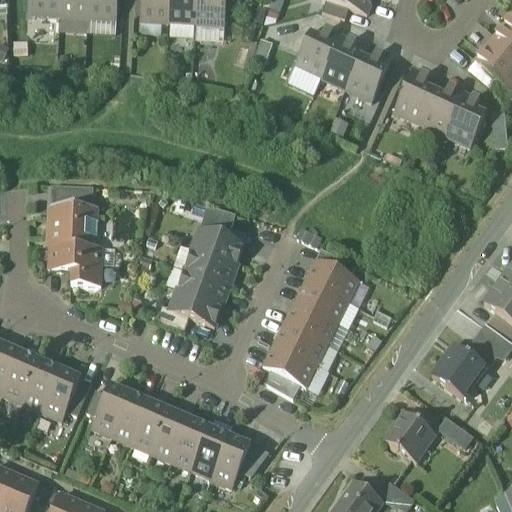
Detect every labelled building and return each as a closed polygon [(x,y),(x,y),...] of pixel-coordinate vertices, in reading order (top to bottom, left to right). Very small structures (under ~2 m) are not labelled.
[(32,0),(31,19),(60,21),(60,0),(32,0)] [(60,0),(60,21),(87,22),(88,4),(77,3),(76,0),(60,0)] [(100,0),(100,5),(88,4),(87,22),(115,24),(116,0),(100,0)] [(161,27),(168,27),(169,9),(157,8),(157,0),(140,0),(139,26),(141,26),(161,27)] [(157,0),(157,8),(169,9),(169,0),(157,0)] [(193,29),(195,29),(196,10),(196,0),(180,0),(180,9),(169,9),(168,27),(170,28),(193,29)] [(169,0),(169,9),(180,9),(180,0),(169,0)] [(208,0),(208,11),(196,10),(195,29),(224,31),(225,0),(208,0)] [(196,0),(196,10),(208,11),(208,0),(196,0)] [(252,0),(226,0),(227,0),(250,8),(252,0)] [(366,20),(372,0),(322,0),(321,5),(325,6),(348,14),(366,20)] [(321,18),(344,25),(348,14),(325,6),(321,18)] [(511,17),(501,31),(511,39),(511,17)] [(87,22),(60,21),(59,36),(86,37),(86,36),(87,22)] [(87,22),(86,36),(115,38),(115,24),(87,22)] [(161,27),(141,26),(140,37),(161,38),(161,27)] [(193,29),(170,28),(169,40),(193,42),(193,29)] [(224,31),(195,29),(195,44),(223,45),(224,31)] [(511,39),(501,31),(488,47),(511,67),(511,39)] [(320,83),(340,40),(325,33),(322,39),(323,39),(313,59),(302,54),(294,71),(320,83)] [(302,54),(313,59),(323,39),(322,39),(312,34),(302,54)] [(355,47),(340,40),(320,83),(345,94),(353,78),(343,73),(352,52),(353,53),(355,47)] [(272,47),(260,43),(255,61),(266,64),(272,47)] [(27,45),(13,45),(13,59),(27,58),(27,45)] [(9,52),(0,47),(0,62),(3,64),(9,52)] [(511,93),(511,92),(511,67),(488,47),(474,65),(492,80),(510,95),(511,93)] [(353,78),(362,57),(353,53),(352,52),(343,73),(353,78)] [(364,82),(353,78),(345,94),(371,106),(391,63),(375,56),(372,62),(373,62),(364,82)] [(372,62),(362,57),(353,78),(364,82),(373,62),(372,62)] [(472,79),(485,89),(492,80),(474,65),(466,74),(472,79)] [(320,83),(294,71),(287,87),(313,98),(320,83)] [(393,116),(419,128),(426,111),(416,106),(425,86),(426,86),(429,81),(413,73),(393,116)] [(426,111),(436,91),(426,86),(425,86),(416,106),(426,111)] [(437,116),(426,111),(419,128),(444,140),(463,97),(448,90),(445,95),(446,96),(437,116)] [(445,95),(436,91),(426,111),(437,116),(446,96),(445,95)] [(479,104),(463,97),(444,140),(469,151),(487,114),(476,109),(479,104)] [(492,117),(496,153),(508,151),(504,116),(492,117)] [(348,126),(335,120),(329,134),(342,140),(348,126)] [(56,211),(92,213),(92,193),(56,192),(56,211)] [(48,251),(60,252),(95,254),(95,253),(97,213),(92,213),(56,211),(55,223),(49,223),(48,251)] [(202,224),(230,233),(234,220),(207,212),(202,224)] [(226,245),(230,233),(202,224),(199,235),(226,245)] [(199,235),(191,255),(236,271),(244,251),(226,245),(199,235)] [(0,242),(0,264),(2,264),(9,264),(8,242),(0,242)] [(47,276),(59,276),(60,252),(48,251),(47,276)] [(184,275),(191,255),(180,251),(173,271),(184,275)] [(95,254),(60,252),(59,276),(65,276),(66,274),(71,274),(70,291),(100,292),(101,268),(95,268),(96,255),(102,255),(102,253),(95,253),(95,254)] [(315,265),(335,275),(341,264),(321,254),(315,265)] [(229,292),(236,271),(191,255),(184,275),(229,292)] [(335,275),(349,282),(355,271),(341,264),(335,275)] [(315,265),(304,287),(348,308),(358,287),(349,282),(335,275),(315,265)] [(494,320),(511,333),(511,273),(483,312),(494,320)] [(222,311),(229,292),(184,275),(177,295),(222,311)] [(337,329),(348,308),(304,287),(294,308),(337,329)] [(358,287),(348,308),(358,313),(369,292),(358,287)] [(214,332),(222,311),(177,295),(170,315),(169,316),(188,323),(214,332)] [(326,351),(337,329),(294,308),(283,329),(326,351)] [(348,308),(337,329),(347,335),(358,313),(348,308)] [(158,324),(184,335),(188,323),(169,316),(170,315),(162,312),(158,324)] [(392,323),(377,315),(372,325),(388,333),(392,323)] [(511,333),(494,320),(486,332),(508,348),(511,343),(511,333)] [(316,372),(326,351),(283,329),(273,350),(316,372)] [(337,329),(326,351),(337,356),(347,335),(337,329)] [(511,353),(511,350),(508,348),(486,332),(472,350),(475,352),(490,363),(495,356),(505,363),(511,353)] [(20,357),(0,349),(0,348),(0,400),(1,401),(20,357)] [(305,393),(316,372),(273,350),(262,372),(270,376),(300,391),(305,393)] [(326,377),(337,356),(326,351),(316,372),(326,377)] [(431,381),(461,403),(490,363),(475,352),(468,361),(454,351),(453,352),(455,353),(442,371),(440,370),(431,381)] [(40,366),(20,357),(1,401),(21,409),(40,366)] [(60,374),(40,366),(21,409),(41,418),(60,374)] [(329,378),(326,377),(316,372),(305,393),(318,400),(329,378)] [(80,383),(60,374),(41,418),(62,426),(66,416),(80,383)] [(300,391),(270,376),(264,388),(293,404),(300,391)] [(66,416),(77,421),(91,388),(80,383),(66,416)] [(91,434),(112,442),(130,399),(110,390),(105,400),(96,422),(91,434)] [(85,417),(96,422),(105,400),(95,395),(85,417)] [(150,408),(130,399),(112,442),(131,451),(150,408)] [(170,416),(150,408),(131,451),(151,459),(170,416)] [(190,424),(170,416),(151,459),(171,468),(190,424)] [(399,455),(416,467),(435,442),(404,420),(384,447),(398,457),(399,455)] [(436,436),(463,455),(472,442),(445,423),(436,436)] [(210,433),(190,424),(171,468),(191,476),(210,433)] [(230,441),(210,433),(191,476),(211,485),(230,441)] [(250,450),(230,441),(211,485),(231,494),(239,477),(250,450)] [(239,477),(250,482),(267,458),(250,450),(239,477)] [(91,482),(67,472),(64,480),(88,490),(91,482)] [(0,511),(2,511),(16,481),(0,474),(0,511)] [(28,511),(38,491),(16,481),(2,511),(28,511)] [(336,511),(374,511),(380,505),(355,486),(336,511)] [(383,500),(400,511),(409,511),(414,506),(391,490),(383,500)] [(55,511),(81,511),(82,509),(60,500),(55,511)] [(496,511),(509,511),(504,501),(494,506),(496,511)]
